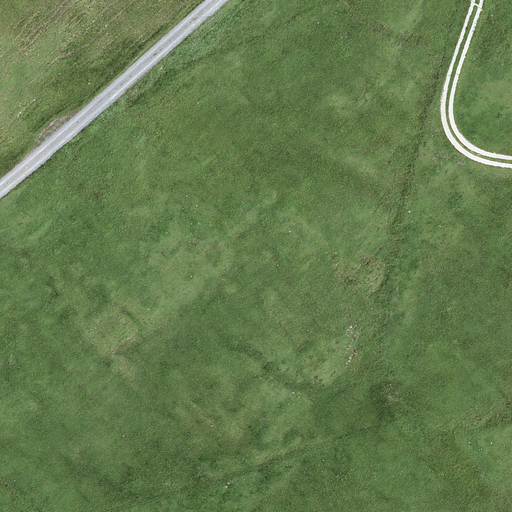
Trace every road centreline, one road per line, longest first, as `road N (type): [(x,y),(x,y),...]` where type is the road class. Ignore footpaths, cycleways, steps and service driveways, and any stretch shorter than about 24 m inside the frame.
road 1 (track): [(0,180),(228,0)]
road 2 (track): [(479,0),(450,96),(450,131),(468,151),(511,162)]
